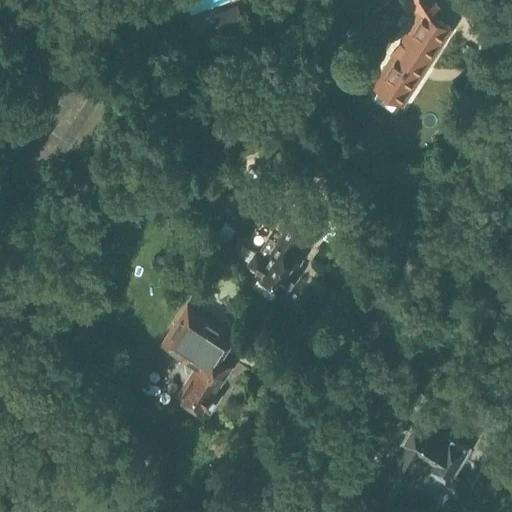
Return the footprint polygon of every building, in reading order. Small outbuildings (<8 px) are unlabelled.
[(189,0),(178,6),(187,26),(237,2),(235,0),(189,0)] [(386,73),(377,88),(399,101),(402,103),(411,89),(438,46),(450,26),(448,25),(433,15),(441,10),(434,0),(408,0),(414,9),(404,25),(410,29),(383,72),(386,73)] [(242,3),(213,14),(220,33),(249,22),(242,3)] [(274,109),(267,127),(288,135),(295,118),(274,109)] [(256,250),(246,265),(259,273),(251,286),(271,299),(279,288),(280,288),(282,284),(287,288),(295,275),(291,272),(294,267),(298,259),(287,252),(294,242),(295,243),(308,224),(310,219),(307,216),(302,213),(298,212),(294,215),(282,234),(284,236),(277,245),(269,258),(258,252),(256,250)] [(246,237),(247,235),(225,221),(224,223),(214,240),(225,246),(222,251),(233,258),(246,237)] [(82,324),(86,312),(67,304),(62,316),(82,324)] [(188,305),(161,345),(175,355),(196,369),(179,396),(201,409),(202,409),(209,413),(221,394),(214,389),(227,367),(219,362),(235,336),(202,315),(188,305)] [(388,468),(406,479),(419,456),(430,462),(429,464),(450,477),(467,449),(446,436),(445,438),(416,421),(410,431),(406,431),(402,432),(400,435),(401,439),(403,442),(401,445),(402,446),(388,468)] [(25,504),(32,508),(31,509),(33,510),(32,511),(53,511),(56,508),(38,497),(38,498),(30,494),(25,504)]
